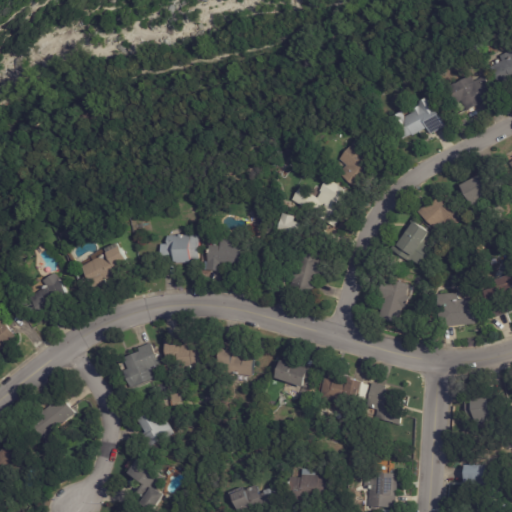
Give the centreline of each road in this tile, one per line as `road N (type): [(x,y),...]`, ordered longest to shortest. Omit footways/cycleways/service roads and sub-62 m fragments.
road 1 (tertiary): [(511,353),(439,366),(224,308),(168,307),(68,345),(0,398),(439,366)]
road 2 (residential): [(511,121),(411,175),(385,202),(334,333)]
road 3 (residential): [(68,345),(109,416),(97,479),(77,508)]
